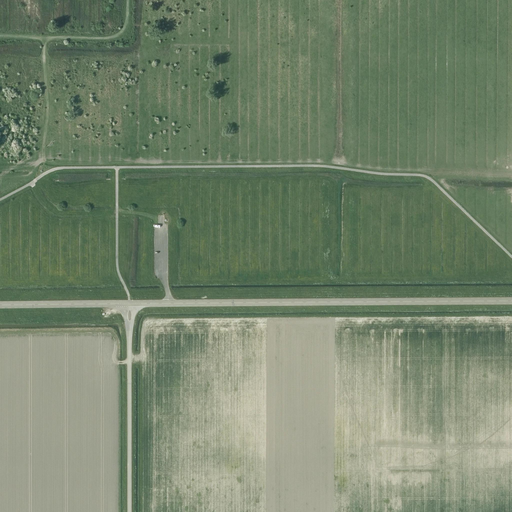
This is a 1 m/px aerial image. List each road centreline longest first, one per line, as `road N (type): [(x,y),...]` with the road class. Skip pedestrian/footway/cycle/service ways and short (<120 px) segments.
road 1 (secondary): [(129,303),(511,300)]
road 2 (unclassified): [(129,511),(129,303)]
road 3 (secondary): [(0,304),(129,303)]
